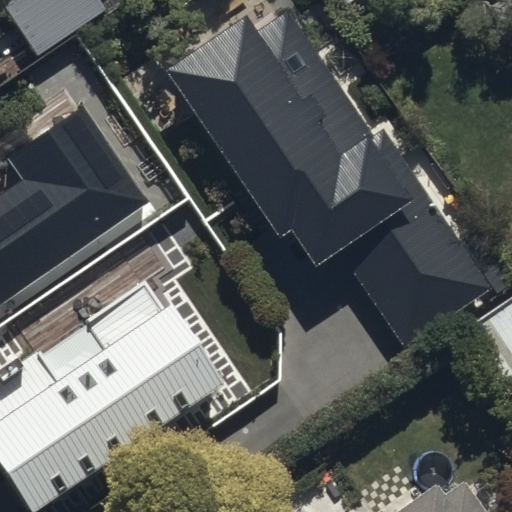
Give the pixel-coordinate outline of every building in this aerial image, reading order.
[(108,5),(104,0),(0,0),(0,8),(33,56),(108,5)] [(274,226),(286,218),(311,255),(330,242),(400,345),(487,286),(380,128),(372,133),(283,2),(254,23),(238,0),(237,0),(157,55),(274,226)] [(0,304),(148,203),(80,106),(7,157),(22,179),(0,193),(0,304)] [(0,460),(36,511),(37,511),(226,382),(151,274),(0,378),(0,460)] [(511,290),(451,332),(511,421),(511,290)] [(482,511),(451,466),(382,511),(482,511)]
